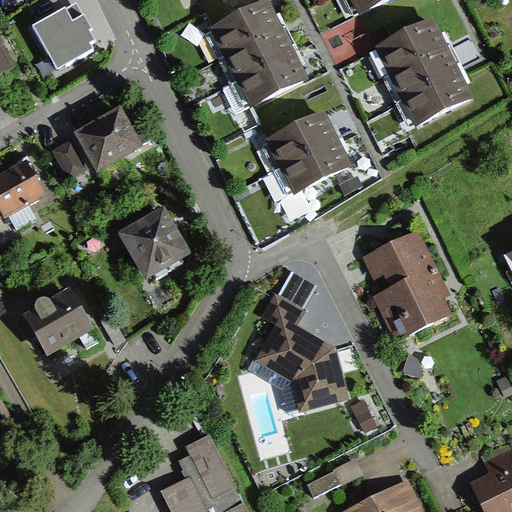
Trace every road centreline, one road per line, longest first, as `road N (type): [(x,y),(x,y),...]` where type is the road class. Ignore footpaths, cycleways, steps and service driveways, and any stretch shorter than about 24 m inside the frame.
road 1 (residential): [(241,265),(299,242),(321,250),(452,510)]
road 2 (residential): [(241,265),(78,503),(64,511)]
road 3 (residential): [(141,59),(241,265)]
road 4 (residential): [(141,59),(0,138)]
